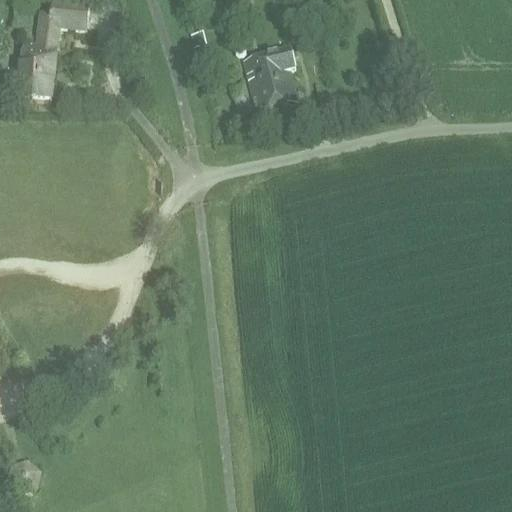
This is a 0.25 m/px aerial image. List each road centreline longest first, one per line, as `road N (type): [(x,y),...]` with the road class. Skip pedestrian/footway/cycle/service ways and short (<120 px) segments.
road 1 (track): [(196,181),(231,511)]
road 2 (unclassified): [(196,181),(430,130),(511,123)]
road 3 (residential): [(149,0),(173,60),(196,181)]
